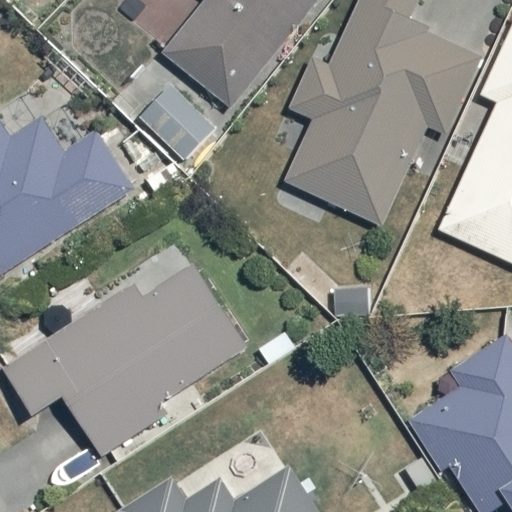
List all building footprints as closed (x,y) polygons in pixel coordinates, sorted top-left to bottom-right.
[(166,55),(233,108),(324,0),(207,0),(208,4),(166,55)] [(316,123),(288,183),(386,229),(431,131),(448,139),(484,60),(411,28),(423,0),(363,0),(334,67),(317,60),(291,114),(316,123)] [(500,105),(443,230),(511,264),(511,37),(486,97),(500,105)] [(218,128),(172,84),(140,118),(186,162),(218,128)] [(0,280),(138,191),(98,132),(68,150),(43,118),(11,138),(0,118),(0,280)] [(66,401),(104,459),(173,416),(165,407),(252,351),(198,265),(145,298),(137,288),(6,369),(37,417),(66,401)] [(511,511),(511,337),(510,335),(455,371),(465,388),(412,420),(447,473),(455,466),(483,511),(505,511),(510,509),(511,511)] [(322,511),(293,469),(237,504),(224,481),(191,499),(176,475),(122,511),(322,511)]
